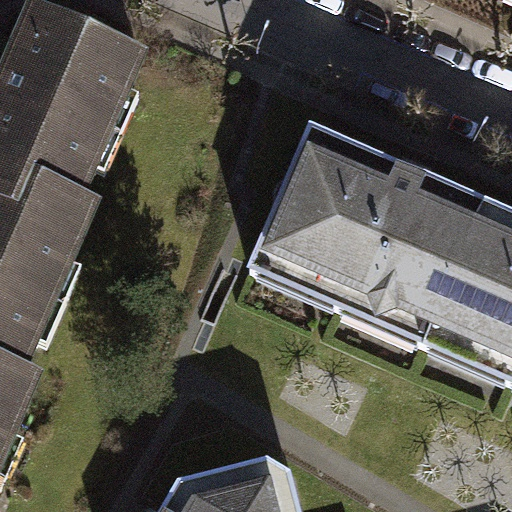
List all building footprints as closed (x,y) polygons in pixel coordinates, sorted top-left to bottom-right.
[(511,0),(490,0),(511,9),(511,0)] [(41,181),(89,203),(152,66),(36,12),(0,90),(0,212),(21,223),(41,181)] [(511,229),(300,137),(247,257),(511,373),(511,229)] [(0,366),(26,379),(104,210),(89,203),(41,181),(21,223),(0,212),(0,366)] [(0,493),(49,389),(26,379),(0,366),(0,493)] [(263,479),(176,501),(169,511),(292,511),(287,492),(263,479)]
